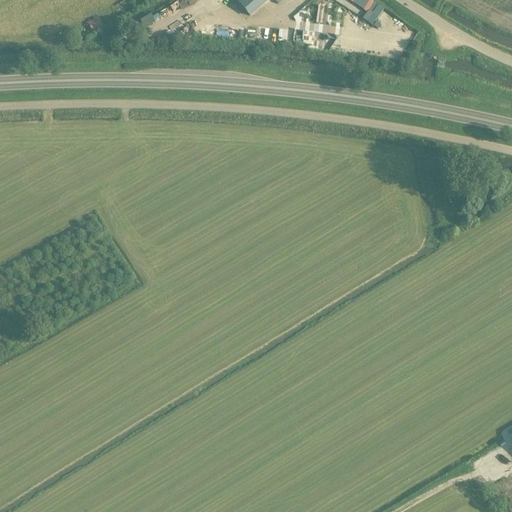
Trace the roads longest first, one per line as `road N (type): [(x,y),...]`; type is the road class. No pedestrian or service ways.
road 1 (unclassified): [(511,152),(351,122),(229,111),(68,103),(0,109)]
road 2 (trunk): [(511,127),(220,84),(0,84)]
road 3 (unclassified): [(511,62),(401,0)]
